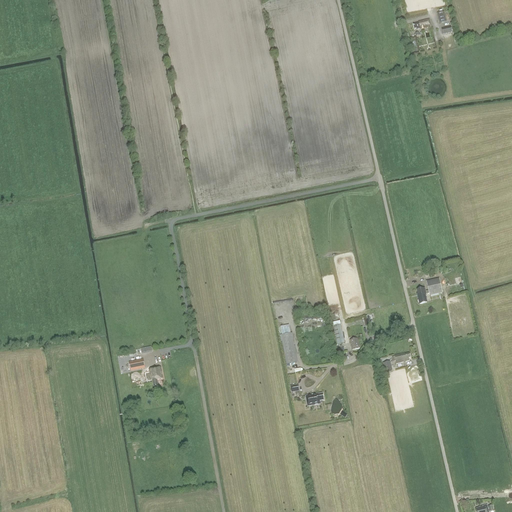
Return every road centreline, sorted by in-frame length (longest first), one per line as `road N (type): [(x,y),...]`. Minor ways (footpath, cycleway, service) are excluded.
road 1 (track): [(225,511),(172,223),(379,177)]
road 2 (residential): [(414,327),(338,0)]
road 3 (unclassified): [(414,327),(457,511)]
